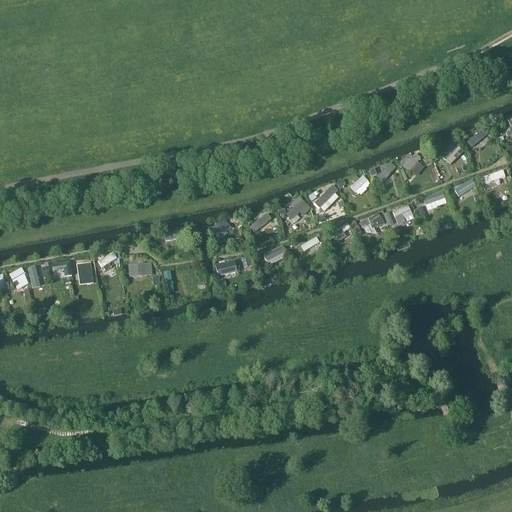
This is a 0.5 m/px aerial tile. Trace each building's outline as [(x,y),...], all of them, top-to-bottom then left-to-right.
[(483,127),(467,143),(473,149),(489,133),(483,127)] [(454,142),(440,155),(445,161),(459,148),(454,142)] [(415,154),(403,168),(409,173),(422,159),(415,154)] [(389,164),(377,178),(383,184),(396,170),(389,164)] [(504,171),(484,177),(486,184),(506,178),(504,171)] [(363,178),(351,188),(356,194),(368,184),(363,178)] [(472,180),(454,190),(459,197),(476,187),(472,180)] [(332,187),(315,205),(322,211),(339,193),(332,187)] [(442,193),(422,200),(425,207),(445,200),(442,193)] [(303,201),(287,215),(292,221),(308,208),(303,201)] [(408,207),(392,213),(394,219),(410,213),(408,207)] [(379,214),(360,224),(363,229),(382,220),(379,214)] [(268,216),(255,224),(259,229),(271,221),(268,216)] [(225,222),(212,230),(217,238),(230,230),(225,222)] [(346,226),(332,233),(335,238),(349,231),(346,226)] [(180,234),(164,237),(165,243),(181,240),(180,234)] [(316,239),(301,247),(304,252),(319,244),(316,239)] [(283,247),(264,255),(268,263),(286,255),(283,247)] [(112,253),(98,262),(102,269),(117,259),(112,253)] [(69,262),(52,265),(53,273),(70,271),(69,262)] [(234,262),(215,266),(217,276),(236,272),(234,262)] [(90,264),(77,266),(80,287),(94,285),(90,264)] [(151,265),(129,266),(129,279),(152,277),(151,265)] [(35,268),(29,269),(32,288),(39,287),(35,268)] [(20,270),(9,276),(12,281),(23,275),(20,270)] [(174,292),(171,272),(163,274),(167,293),(174,292)]
